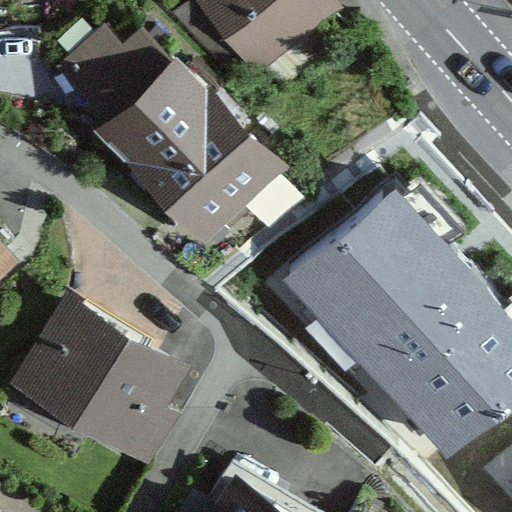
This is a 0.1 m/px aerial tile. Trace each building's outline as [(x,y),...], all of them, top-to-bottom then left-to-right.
[(225,70),(247,51),(260,65),(333,0),(180,0),(171,8),(225,70)] [(56,61),(102,108),(93,117),(211,239),(249,202),(242,195),(288,149),(177,35),(170,42),(142,14),(122,33),(103,14),(56,61)] [(277,134),(288,123),(277,112),(266,123),(277,134)] [(511,324),(458,261),(393,187),(285,280),(445,466),(511,408),(511,324)] [(0,264),(20,246),(0,224),(0,264)] [(163,399),(193,348),(67,275),(9,373),(150,456),(178,408),(163,399)] [(325,511),(235,462),(206,511),(193,511),(185,507),(182,511),(325,511)]
